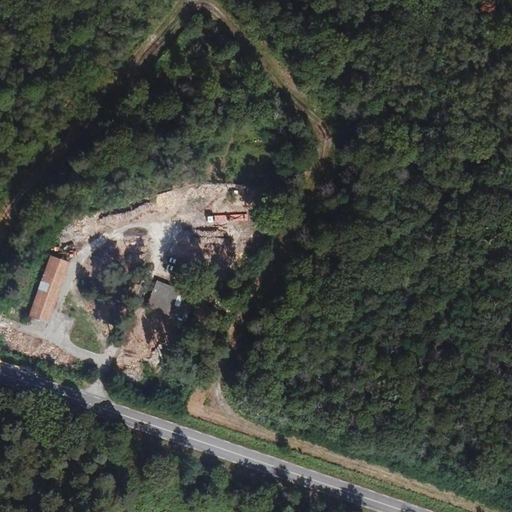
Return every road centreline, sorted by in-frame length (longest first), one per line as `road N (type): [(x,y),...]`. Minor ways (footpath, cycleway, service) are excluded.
road 1 (track): [(499,511),(231,422),(212,386),(324,150),(309,102),(204,4),(0,206)]
road 2 (unclassified): [(104,363),(51,343),(76,256),(124,228),(158,224),(161,245),(110,347)]
road 3 (primary): [(402,511),(91,404)]
